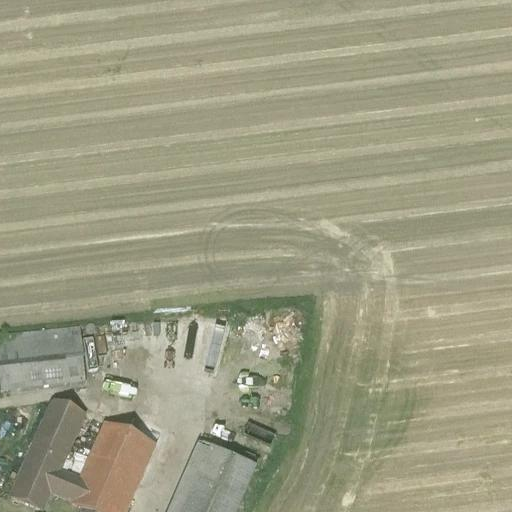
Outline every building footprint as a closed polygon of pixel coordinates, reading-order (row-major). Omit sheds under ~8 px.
[(77,330),(0,339),(0,393),(0,394),(84,384),(77,330)] [(238,386),(232,419),(249,422),(246,438),(276,444),(286,395),(238,386)] [(52,404),(10,501),(35,511),(42,511),(49,496),(58,474),(83,417),(52,404)] [(125,511),(153,448),(103,426),(79,483),(70,505),(69,507),(80,511),(125,511)] [(208,451),(181,511),(237,511),(255,471),(208,451)] [(79,483),(58,474),(49,496),(70,505),(79,483)]
